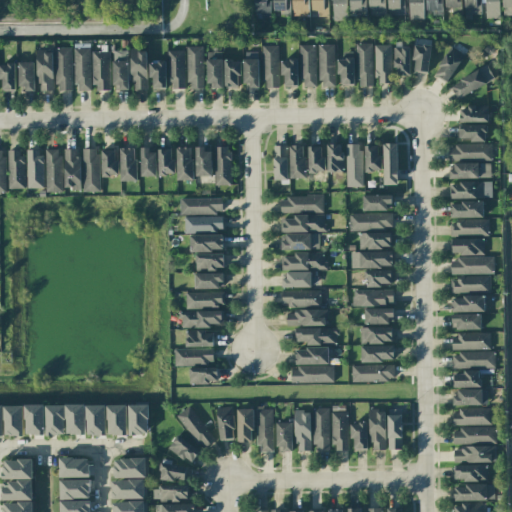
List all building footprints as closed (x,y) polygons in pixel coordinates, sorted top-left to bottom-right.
[(270,0),(254,0),(254,17),(270,16),(270,0)] [(286,0),(273,0),(273,10),(286,10),(286,0)] [(292,0),(292,16),(308,16),(308,0),(292,0)] [(311,0),(311,10),(324,10),(324,0),(311,0)] [(331,0),(331,19),(346,19),(346,0),(331,0)] [(350,0),(350,14),(365,14),(365,0),(350,0)] [(383,9),(383,0),(370,0),(370,9),(383,9)] [(387,0),(387,13),(402,13),(402,0),(387,0)] [(423,18),(423,0),(407,0),(407,18),(423,18)] [(426,0),(426,14),(442,13),(441,0),(426,0)] [(459,0),(445,0),(446,9),(460,8),(459,0)] [(464,0),(464,13),(478,13),(478,0),(464,0)] [(499,0),(484,0),(484,18),(499,18),(499,0)] [(511,11),(511,0),(503,0),(503,11),(511,11)] [(335,85),(335,43),(319,43),(319,85),(335,85)] [(372,84),(372,43),(357,43),(357,84),(372,84)] [(390,43),(375,43),(375,82),(390,82),(390,43)] [(278,44),(262,45),(263,86),(278,86),(278,44)] [(300,44),(301,86),(316,86),(315,44),(300,44)] [(429,44),(414,44),(414,71),(429,71),(429,44)] [(494,49),(489,44),(480,52),(485,57),(494,49)] [(409,74),(409,46),(394,46),(394,74),(409,74)] [(55,91),(72,90),(71,47),(55,48),(55,91)] [(90,90),(90,47),(74,48),(74,91),(90,90)] [(203,47),(186,47),(187,89),(203,88),(203,47)] [(146,49),(130,50),(131,90),(147,89),(146,49)] [(463,57),(453,49),(433,72),(444,81),(463,57)] [(127,50),(112,51),(114,90),(129,90),(127,50)] [(52,91),(52,51),(37,51),(37,91),(52,91)] [(92,51),(93,91),(109,90),(109,51),(92,51)] [(184,89),(184,51),(168,51),(168,89),(184,89)] [(353,84),(353,55),(338,55),(338,84),(353,84)] [(258,57),(242,57),(242,86),(258,86),(258,57)] [(281,58),(281,85),(297,85),(297,58),(281,58)] [(222,87),(222,59),(207,60),(207,88),(222,87)] [(239,60),(224,60),(224,88),(240,87),(239,60)] [(148,78),(152,78),(152,88),(165,89),(166,62),(149,61),(148,78)] [(34,91),(34,62),(19,62),(19,91),(34,91)] [(15,64),(1,64),(0,91),(15,91),(15,64)] [(493,76),(485,64),(450,86),(459,99),(493,76)] [(487,121),(487,105),(459,105),(459,121),(487,121)] [(459,140),(486,140),(486,125),(459,125),(459,140)] [(343,143),(327,143),(327,171),(343,171),(343,143)] [(362,185),(362,143),(346,143),(346,185),(362,185)] [(379,143),(365,143),(365,171),(379,171),(379,143)] [(396,143),(383,143),(383,183),(396,183),(396,143)] [(305,177),(305,144),(289,144),(289,177),(305,177)] [(324,144),(308,144),(308,172),(324,172),(324,144)] [(448,145),(449,159),(491,159),(491,144),(448,145)] [(273,179),(287,179),(287,145),(273,145),(273,179)] [(177,180),(192,180),(192,147),(176,147),(177,180)] [(215,185),(231,185),(230,147),(214,147),(215,185)] [(98,148),(82,149),(83,192),(99,192),(98,148)] [(120,181),(136,181),(136,148),(120,148),(120,181)] [(42,149),(26,150),(27,188),(43,188),(42,149)] [(61,149),(45,149),(46,192),(61,192),(61,149)] [(63,149),(64,189),(79,188),(79,149),(63,149)] [(156,149),(140,150),(140,177),(156,176),(156,149)] [(172,149),(157,149),(158,175),(173,175),(172,149)] [(195,175),(211,176),(211,149),(196,149),(195,175)] [(8,189),(24,188),(23,150),(7,150),(8,189)] [(117,150),(101,150),(101,176),(117,175),(117,150)] [(451,178),(490,177),(490,162),(451,163),(451,178)] [(491,197),(490,181),(450,181),(450,197),(491,197)] [(391,193),(363,193),(363,209),(391,209),(391,193)] [(280,213),(323,212),(322,195),(280,197),(280,213)] [(179,214),(222,214),(223,198),(180,198),(179,214)] [(450,216),(482,216),(482,201),(450,201),(450,216)] [(392,213),(349,213),(349,228),(392,228),(392,213)] [(281,232),(325,231),(324,214),(293,215),(293,219),(281,219),(281,232)] [(184,216),(184,231),(223,232),(223,217),(184,216)] [(488,219),(450,219),(450,234),(488,234),(488,219)] [(318,233),(283,234),(283,250),(319,249),(318,233)] [(391,233),(359,233),(359,248),(391,248),(391,233)] [(189,235),(190,251),(223,251),(222,234),(189,235)] [(483,238),(450,239),(450,255),(484,254),(483,238)] [(351,268),(392,267),(392,251),(350,252),(351,268)] [(282,270),(325,269),(325,252),(293,253),(293,256),(282,257),(282,270)] [(223,253),(195,254),(195,269),(224,268),(223,253)] [(493,257),(451,258),(451,274),(493,273),(493,257)] [(391,270),(365,271),(365,286),(392,285),(391,270)] [(194,273),(195,288),(223,288),(223,272),(194,273)] [(284,287),(318,286),(318,273),(284,273),(284,287)] [(451,292),(490,291),(489,277),(450,277),(451,292)] [(353,289),(353,305),(393,306),(393,290),(353,289)] [(281,291),(282,306),(320,306),(320,290),(281,291)] [(224,307),(224,292),(186,292),(186,307),(224,307)] [(451,311),(484,312),(484,296),(451,296),(451,311)] [(393,308),(365,309),(365,323),(393,323),(393,308)] [(223,310),(181,311),(182,328),(211,327),(211,324),(224,323),(223,310)] [(286,311),(287,326),(326,325),(326,310),(286,311)] [(480,314),(451,314),(451,329),(480,329),(480,314)] [(296,342),(306,341),(306,345),(337,344),(336,327),(295,328),(296,342)] [(392,327),(360,327),(360,342),(392,342),(392,327)] [(185,347),(213,346),(213,330),(185,331),(185,347)] [(490,333),(450,334),(451,350),(490,349),(490,333)] [(361,361),(393,361),(393,345),(360,346),(361,361)] [(213,348),(174,349),(175,365),(213,364),(213,348)] [(295,364),(328,364),(328,348),(295,348),(295,364)] [(494,352),(452,352),(452,368),(494,367),(494,352)] [(352,381),(394,380),(393,365),(351,365),(352,381)] [(333,382),(333,366),(290,367),(291,383),(333,382)] [(218,367),(189,368),(189,383),(218,383),(218,367)] [(480,387),(480,372),(452,372),(452,387),(480,387)] [(486,405),(486,390),(452,389),(451,405),(486,405)] [(84,434),(85,405),(46,404),(45,435),(65,435),(65,434),(84,434)] [(148,404),(128,405),(129,434),(148,434),(148,404)] [(23,405),(0,405),(0,434),(3,435),(3,436),(23,435),(23,405)] [(43,405),(25,405),(25,434),(43,434),(43,405)] [(105,435),(105,405),(87,405),(87,435),(105,435)] [(126,405),(107,405),(108,435),(126,434),(126,405)] [(200,450),(213,442),(192,405),(178,413),(200,450)] [(218,440),(234,440),(233,406),(217,407),(218,440)] [(313,451),(329,451),(328,408),(312,408),(313,451)] [(252,409),(236,409),(237,442),(253,442),(252,409)] [(256,409),(257,452),(273,451),(272,409),(256,409)] [(384,409),(369,409),(370,450),(385,450),(384,409)] [(491,409),(453,409),(453,425),(492,424),(491,409)] [(310,451),(310,411),(294,411),(295,451),(310,451)] [(348,450),(347,411),(331,412),(332,451),(348,450)] [(402,449),(401,414),(387,415),(387,450),(402,449)] [(291,422),(276,423),(277,451),(292,451),(291,422)] [(367,450),(367,422),(349,422),(349,439),(353,439),(353,449),(367,450)] [(496,427),(453,428),(453,443),(496,443),(496,427)] [(192,463),(200,450),(175,435),(167,449),(192,463)] [(492,462),(493,447),(454,446),(453,461),(492,462)] [(88,477),(88,457),(59,458),(59,477),(88,477)] [(145,458),(113,459),(114,478),(146,477),(145,458)] [(32,459),(3,459),(2,480),(2,500),(31,500),(32,459)] [(188,465),(161,462),(159,479),(187,481),(188,465)] [(454,465),(454,480),(487,480),(486,465),(454,465)] [(59,498),(89,499),(90,480),(60,479),(59,498)] [(143,479),(112,480),(112,499),(144,498),(143,479)] [(188,500),(187,484),(159,485),(160,500),(188,500)] [(454,500),(494,500),(494,484),(454,485),(454,500)] [(89,511),(89,501),(59,500),(59,511),(89,511)] [(144,511),(144,501),(112,501),(112,511),(144,511)] [(31,511),(32,502),(2,502),(2,511),(31,511)] [(485,511),(486,503),(453,503),(453,511),(485,511)]
